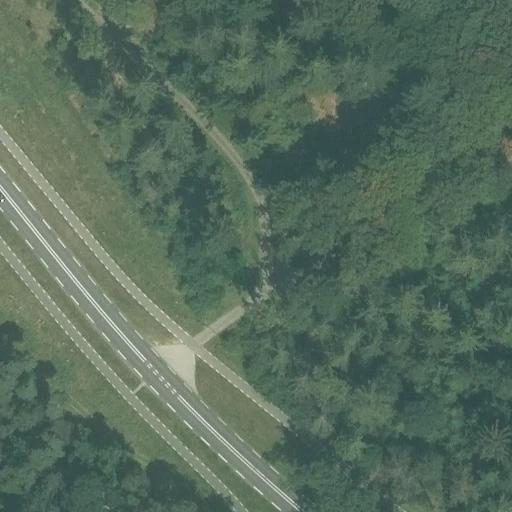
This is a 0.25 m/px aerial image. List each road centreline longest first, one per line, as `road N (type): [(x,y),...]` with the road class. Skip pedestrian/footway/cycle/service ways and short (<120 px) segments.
road 1 (track): [(511,124),(117,386)]
road 2 (secondary): [(298,511),(147,364),(0,188)]
